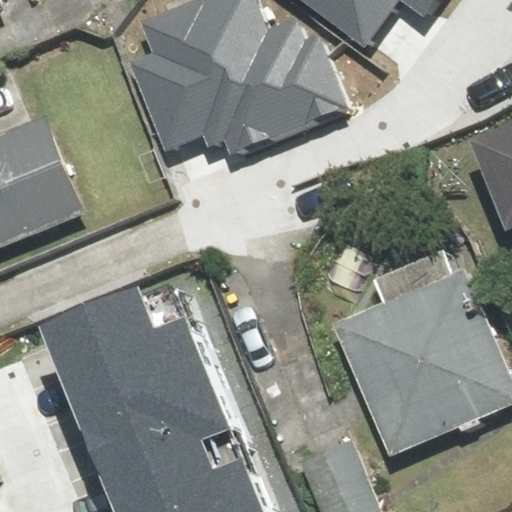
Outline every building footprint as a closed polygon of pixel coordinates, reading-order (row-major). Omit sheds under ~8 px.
[(14,0),(0,0),(0,21),(20,13),(14,0)] [(171,55),(148,63),(177,142),(213,129),(216,137),(237,130),(245,153),(365,110),(336,28),(327,31),(321,12),(282,26),(273,0),(206,0),(158,17),(171,55)] [(317,0),(376,43),(407,0),(421,0),(440,14),(449,0),(317,0)] [(0,141),(0,257),(98,220),(59,119),(0,141)] [(511,144),(498,150),(511,184),(511,144)] [(511,336),(484,271),(349,329),(405,460),(511,415),(511,336)] [(148,282),(42,325),(117,511),(259,511),(237,454),(220,461),(211,438),(229,430),(184,320),(166,327),(148,282)] [(387,511),(359,444),(286,474),(301,511),(387,511)]
